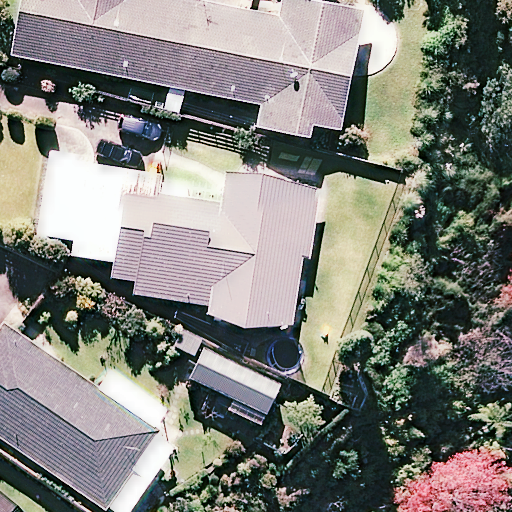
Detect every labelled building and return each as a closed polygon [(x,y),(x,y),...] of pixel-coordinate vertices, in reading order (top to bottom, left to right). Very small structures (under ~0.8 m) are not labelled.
[(256,118),(310,129),(313,117),(339,122),(362,2),(350,0),(280,0),(279,9),(229,0),(20,0),(11,50),(260,97),(256,118)] [(346,110),(337,136),(386,152),(394,125),(346,110)] [(160,170),(45,152),(32,234),(70,240),(67,255),(108,261),(104,289),(201,305),(199,316),(286,329),(297,257),(304,258),(316,179),(226,165),(224,181),(160,170)] [(0,329),(0,440),(100,509),(155,430),(3,325),(0,329)] [(278,376),(175,328),(164,350),(191,363),(184,379),(260,414),(278,376)] [(0,511),(15,511),(0,497),(0,511)]
